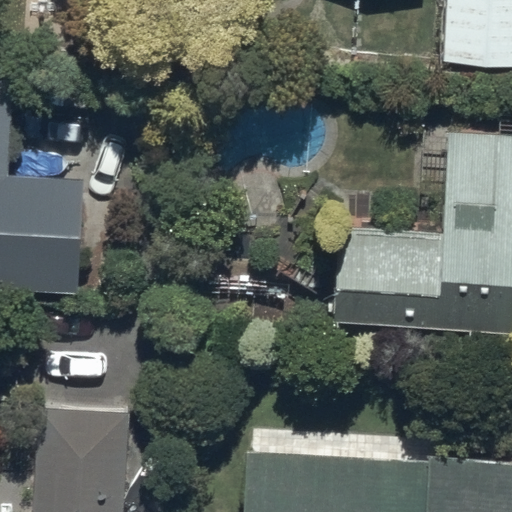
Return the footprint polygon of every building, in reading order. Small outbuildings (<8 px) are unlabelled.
[(511,59),(511,0),(443,0),(441,57),(511,59)] [(0,289),(79,294),(85,178),(8,173),(13,82),(0,80),(0,289)] [(336,207),(330,300),(509,311),(511,255),(511,119),(445,115),(439,213),(336,207)] [(122,511),(126,408),(35,405),(31,511),(122,511)] [(247,454),(243,511),(511,511),(511,454),(429,449),(428,464),(247,454)]
